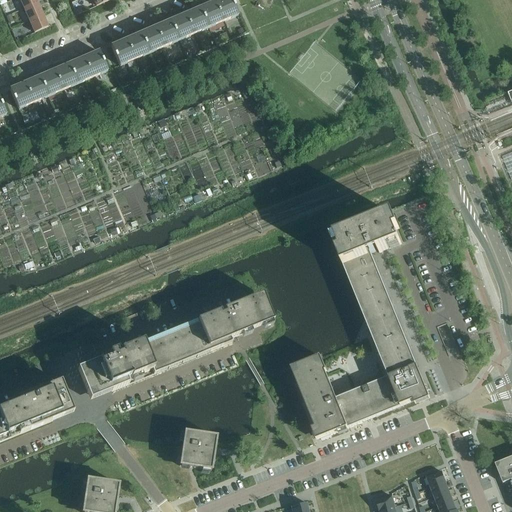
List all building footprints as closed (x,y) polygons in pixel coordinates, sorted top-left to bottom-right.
[(19,0),(24,10),(38,4),(36,0),(19,0)] [(233,4),(231,0),(220,0),(212,4),(187,14),(159,26),(124,41),(111,47),(119,67),(238,16),(233,4)] [(29,22),(43,16),(38,4),(24,10),(29,22)] [(34,33),(48,27),(43,16),(29,22),(34,33)] [(229,40),(226,33),(220,35),(223,43),(229,40)] [(99,52),(86,57),(59,69),(29,82),(9,90),(18,110),(107,72),(99,52)] [(390,217),(337,239),(376,334),(372,336),(389,378),(333,401),(317,361),(321,359),(320,358),(292,369),(292,370),(296,369),(307,395),(303,396),(309,411),(315,409),(318,416),(312,419),(321,440),(429,396),(420,374),(417,376),(415,369),(418,368),(400,324),(397,326),(391,309),(393,308),(391,302),(388,304),(366,249),(369,248),(371,254),(376,252),(374,246),(376,245),(380,254),(383,253),(381,249),(388,246),(390,250),(402,245),(390,217)] [(230,340),(273,322),(262,295),(116,355),(115,353),(109,356),(109,357),(77,370),(90,401),(232,344),(230,340)] [(0,407),(0,443),(73,413),(61,382),(0,407)] [(216,438),(184,433),(179,467),(189,468),(191,468),(194,469),(211,471),(213,455),(214,452),(214,448),(216,438)] [(511,458),(496,465),(504,484),(511,481),(511,483),(511,458)] [(443,473),(427,479),(431,489),(446,483),(443,473)] [(119,485),(87,480),(82,511),(114,511),(116,503),(117,499),(117,495),(119,485)] [(446,483),(431,489),(435,498),(450,492),(446,483),(447,483),(446,483)] [(450,492),(435,498),(438,508),(453,502),(450,492)] [(393,497),(377,502),(379,511),(380,511),(396,508),(393,497)] [(453,502),(438,508),(440,511),(455,511),(458,511),(458,510),(457,511),(453,502)]
